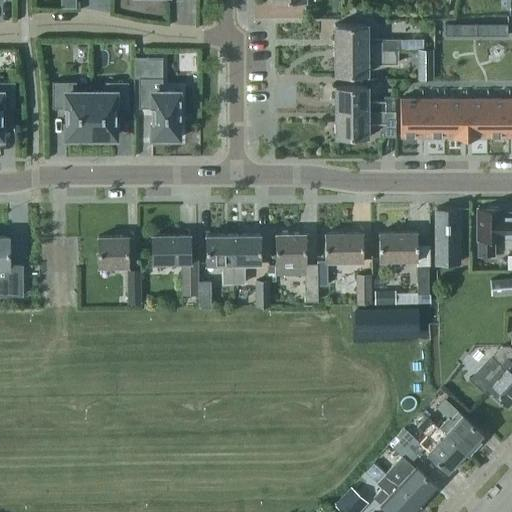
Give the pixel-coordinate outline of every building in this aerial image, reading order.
[(60,0),(60,8),(75,8),(74,0),(60,0)] [(383,47),(396,47),(400,47),(400,37),(370,37),(370,41),(366,41),(366,23),(334,23),(334,48),(383,47)] [(451,23),(451,35),(459,35),(459,23),(451,23)] [(459,23),(459,35),(467,35),(467,23),(459,23)] [(467,23),(467,35),(475,35),(475,23),(467,23)] [(475,23),(475,35),(483,35),(483,23),(475,23)] [(483,23),(483,35),(491,35),(491,23),(483,23)] [(491,23),(491,35),(499,35),(499,23),(491,23)] [(499,23),(499,35),(507,35),(507,23),(499,23)] [(486,67),(502,66),(501,35),(485,35),(486,67)] [(396,47),(383,47),(334,48),(334,73),(367,73),(366,63),(396,63),(396,47)] [(133,56),(133,77),(138,77),(138,107),(151,107),(151,120),(152,120),(152,135),(161,135),(161,138),(177,138),(177,116),(180,116),(180,95),(177,95),(177,90),(162,90),(162,76),(161,56),(145,56),(133,56)] [(417,64),(417,79),(431,79),(431,64),(417,64)] [(0,135),(0,136),(0,120),(2,120),(2,107),(14,107),(14,81),(0,80),(0,135)] [(90,138),(90,91),(75,91),(75,80),(52,80),(52,107),(64,107),(64,120),(65,120),(65,136),(74,136),(74,138),(90,138)] [(90,91),(90,138),(105,139),(105,136),(114,136),(114,120),(115,120),(116,107),(128,107),(128,81),(104,81),(104,91),(90,91)] [(335,85),(335,110),(384,109),(384,99),(371,99),(371,103),(367,103),(367,85),(335,85)] [(384,94),(384,99),(384,109),(395,109),(395,94),(384,94)] [(399,97),(399,135),(422,135),(444,135),(465,135),(487,135),(508,135),(511,135),(511,97),(508,97),(487,97),(465,97),(444,97),(422,97),(399,97)] [(384,109),(335,110),(335,135),(367,135),(367,121),(383,121),(383,134),(395,134),(395,109),(384,109)] [(436,208),(437,262),(457,262),(457,207),(436,208)] [(478,207),(478,255),(495,255),(495,240),(504,240),(504,236),(511,236),(511,212),(502,212),(502,207),(478,207)] [(378,233),(379,259),(415,259),(415,232),(378,233)] [(266,281),(267,281),(274,281),(274,275),(305,274),(305,301),(317,301),(316,267),(304,268),(304,233),(275,234),(276,265),(266,265),(266,281)] [(324,233),(324,260),(327,260),(363,260),(363,233),(324,233)] [(151,235),(151,262),(181,262),(181,294),(198,294),(198,281),(197,259),(189,259),(189,234),(151,235)] [(221,283),(231,283),(231,234),(206,234),(206,264),(221,264),(221,283)] [(259,234),(231,234),(231,283),(243,283),(243,263),(259,263),(259,234)] [(98,236),(98,267),(127,266),(127,235),(98,236)] [(7,236),(0,236),(0,295),(21,296),(21,265),(7,265),(7,236)] [(317,260),(317,270),(327,270),(327,260),(324,260),(317,260)] [(416,266),(417,294),(428,294),(427,266),(416,266)] [(126,271),(127,303),(140,303),(139,270),(126,271)] [(356,303),(370,303),(370,274),(356,274),(356,303)] [(511,276),(489,279),(491,294),(511,292),(511,276)] [(198,281),(198,294),(198,306),(210,306),(210,281),(198,281)] [(255,281),(255,305),(268,305),(267,281),(266,281),(255,281)] [(395,303),(395,289),(374,289),(374,303),(395,303)] [(416,330),(415,311),(418,311),(418,310),(353,311),(353,312),(367,312),(367,331),(416,330)] [(511,347),(510,345),(504,346),(481,370),(493,381),(488,386),(507,404),(510,401),(511,402),(511,401),(511,347)] [(451,418),(458,410),(445,398),(438,407),(449,417),(451,418)] [(451,418),(449,417),(447,419),(445,418),(438,426),(446,433),(445,434),(467,454),(479,441),(478,437),(482,432),(471,421),(468,424),(462,418),(464,416),(464,415),(458,410),(451,418)] [(456,467),(467,454),(445,434),(446,433),(438,426),(426,414),(416,425),(428,436),(421,444),(425,447),(430,451),(428,453),(429,453),(432,451),(438,457),(436,459),(447,470),(451,466),(456,467)] [(408,431),(399,440),(417,456),(425,447),(408,431)] [(411,463),(417,456),(399,440),(393,447),(402,455),(386,473),(420,505),(433,491),(431,487),(435,483),(423,472),(421,475),(414,468),(417,466),(416,465),(415,466),(411,463)] [(373,462),(365,471),(377,482),(385,473),(373,462)] [(413,511),(420,505),(386,473),(385,473),(377,482),(382,487),(373,497),(381,504),(384,502),(390,508),(388,510),(389,511),(413,511)] [(358,511),(367,502),(350,487),(333,506),(339,511),(358,511)]
